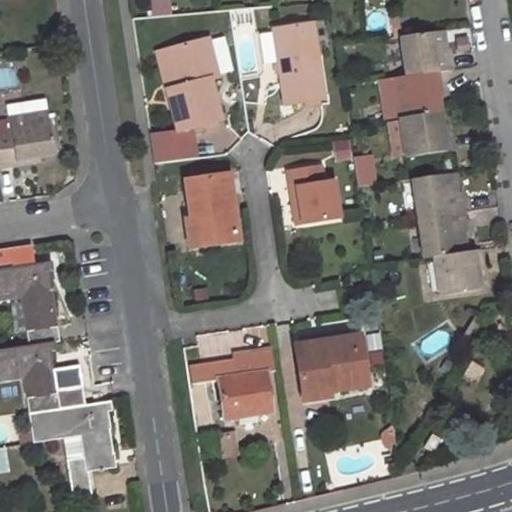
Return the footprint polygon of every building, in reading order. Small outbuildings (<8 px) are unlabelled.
[(269,30),(282,107),(323,101),(310,23),(269,30)] [(402,38),(400,38),(406,78),(440,73),(453,71),(450,51),(445,52),(442,32),(402,38)] [(466,39),(456,41),(458,54),(468,52),(466,39)] [(219,125),(209,81),(215,79),(206,42),(166,51),(175,89),(166,91),(176,135),(219,125)] [(157,53),(166,91),(175,89),(166,51),(157,53)] [(406,78),(392,80),(399,119),(442,113),(439,95),(444,93),(440,73),(406,78)] [(392,80),(387,80),(378,82),(385,121),(389,121),(399,119),(392,80)] [(442,113),(399,119),(405,155),(405,159),(452,153),(450,132),(445,132),(442,113)] [(9,132),(0,133),(0,169),(20,167),(34,165),(33,159),(53,156),(46,114),(7,120),(9,132)] [(405,155),(399,119),(389,121),(395,157),(405,155)] [(368,156),(352,159),(356,189),(372,186),(368,156)] [(297,189),(304,227),(329,222),(339,221),(329,166),(286,173),(289,190),(297,189)] [(454,174),(410,180),(416,220),(465,213),(462,193),(457,194),(454,174)] [(183,184),(189,220),(194,220),(198,249),(237,243),(226,177),(183,184)] [(289,190),(296,228),(304,227),(297,189),(289,190)] [(466,253),(463,235),(468,234),(465,213),(416,220),(422,260),(433,258),(466,253)] [(183,222),(188,251),(198,249),(194,220),(189,220),(183,222)] [(481,291),(478,271),(483,271),(480,251),(466,253),(433,258),(439,297),(481,291)] [(47,264),(0,271),(0,298),(25,294),(31,331),(22,333),(25,348),(50,344),(55,344),(49,304),(44,272),(49,271),(47,264)] [(325,344),(294,348),(299,390),(300,390),(326,387),(327,392),(366,387),(359,339),(325,344)] [(31,399),(24,399),(27,415),(81,407),(79,389),(52,393),(50,374),(47,352),(51,351),(50,344),(25,348),(0,351),(0,379),(28,376),(31,399)] [(270,349),(260,350),(261,357),(271,355),(270,349)] [(230,355),(231,362),(261,357),(260,350),(241,353),(230,355)] [(271,355),(261,357),(263,374),(274,372),(271,355)] [(256,424),(255,416),(270,414),(263,374),(261,357),(231,362),(187,369),(189,387),(217,382),(223,422),(240,419),(241,426),(256,424)] [(301,402),(327,398),(327,392),(326,387),(300,390),(299,390),(301,402)] [(81,407),(27,415),(31,439),(45,437),(46,440),(60,438),(85,433),(89,457),(64,462),(70,499),(89,496),(86,473),(113,469),(108,442),(103,412),(108,411),(107,403),(86,406),(81,407)] [(60,438),(64,462),(89,457),(85,433),(60,438)] [(233,442),(221,445),(222,458),(235,457),(233,442)]
